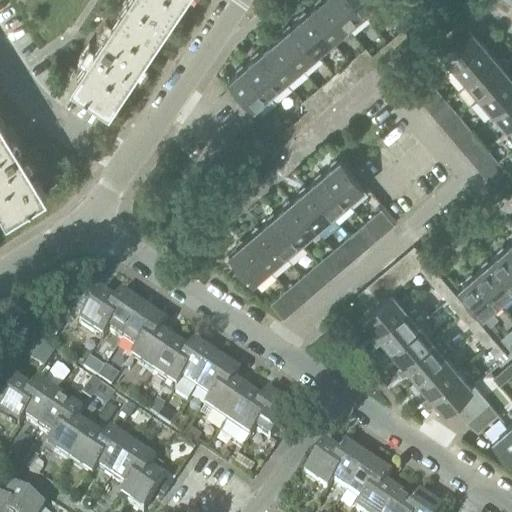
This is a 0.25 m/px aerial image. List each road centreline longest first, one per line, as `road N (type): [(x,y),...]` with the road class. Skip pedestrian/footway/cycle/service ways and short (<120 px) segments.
road 1 (residential): [(274,344),(477,177),(405,95)]
road 2 (unknown): [(345,117),(163,276)]
road 3 (residential): [(274,344),(86,228)]
road 4 (residential): [(508,511),(335,393)]
road 5 (residential): [(125,170),(234,0)]
road 6 (unclassified): [(125,170),(39,110),(0,45)]
road 7 (residential): [(252,511),(335,393)]
